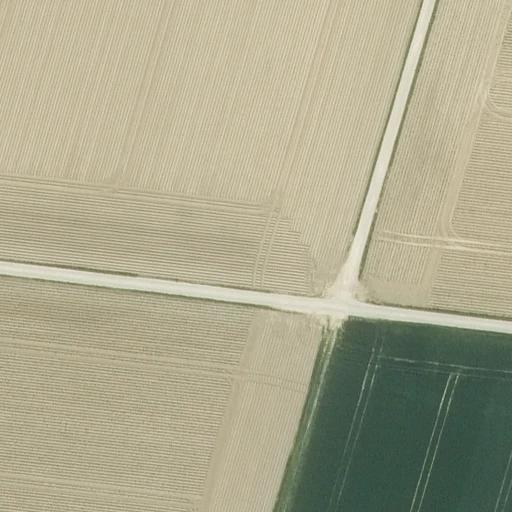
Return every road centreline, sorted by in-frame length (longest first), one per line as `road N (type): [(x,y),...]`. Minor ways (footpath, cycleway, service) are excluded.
road 1 (track): [(0,267),(341,308)]
road 2 (track): [(341,308),(440,0)]
road 3 (track): [(288,511),(341,308)]
road 4 (track): [(511,329),(341,308)]
